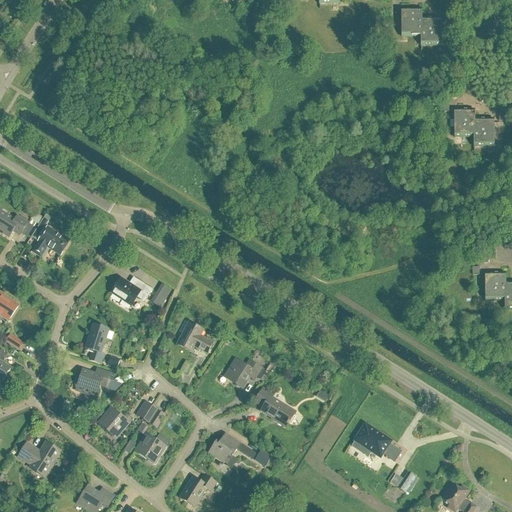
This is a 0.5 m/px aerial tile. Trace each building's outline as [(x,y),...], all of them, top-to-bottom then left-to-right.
[(421,19),(421,10),(401,10),(401,37),(421,37),(421,47),(441,47),(440,19),(421,19)] [(31,86),(36,74),(30,71),(25,83),(31,86)] [(43,84),(47,87),(53,77),(49,74),(43,84)] [(474,120),(474,110),(454,111),(454,138),(474,138),(474,148),(493,147),(493,120),(474,120)] [(14,221),(1,212),(0,213),(0,230),(4,233),(3,235),(9,239),(14,231),(20,235),(28,224),(17,217),(14,221)] [(38,226),(42,220),(34,215),(30,221),(38,226)] [(43,221),(32,239),(36,242),(48,224),(43,221)] [(61,238),(47,229),(38,243),(32,253),(41,259),(47,249),(60,257),(70,242),(62,237),(61,238)] [(511,283),(505,283),(505,274),(485,274),(485,302),(505,302),(505,311),(511,310),(511,283)] [(121,281),(112,295),(123,302),(120,306),(127,311),(130,306),(135,298),(144,303),(152,291),(136,281),(132,288),(121,281)] [(156,293),(151,303),(160,309),(166,299),(156,293)] [(0,316),(7,321),(17,306),(0,294),(0,316)] [(188,324),(185,323),(179,333),(182,335),(176,346),(191,354),(194,349),(207,356),(213,344),(200,338),(203,332),(188,324)] [(111,342),(113,334),(108,332),(108,331),(93,326),(85,350),(93,352),(90,362),(101,366),(104,356),(100,354),(105,340),(111,342)] [(19,352),(24,345),(11,335),(6,343),(19,352)] [(3,363),(0,361),(0,358),(3,353),(0,351),(0,382),(2,384),(11,369),(3,363)] [(118,370),(120,362),(110,359),(107,369),(112,370),(113,368),(118,370)] [(246,368),(235,361),(224,379),(241,389),(248,378),(254,381),(261,370),(249,363),(246,368)] [(170,377),(175,366),(167,362),(162,372),(170,377)] [(106,388),(110,375),(97,371),(95,377),(82,373),(76,391),(96,398),(100,386),(106,388)] [(263,371),(258,380),(263,383),(268,375),(263,371)] [(286,429),(295,414),(272,399),(273,397),(262,390),(254,402),(263,408),(261,412),(278,423),(277,424),(286,429)] [(136,416),(143,421),(152,407),(146,403),(136,416)] [(152,407),(143,421),(157,430),(166,417),(152,407)] [(116,438),(128,424),(111,410),(99,424),(116,438)] [(143,436),(148,429),(142,425),(137,432),(143,436)] [(354,443),(351,447),(352,448),(352,447),(361,453),(365,448),(380,458),(382,455),(395,463),(401,452),(377,436),(378,435),(365,426),(354,443)] [(256,456),(225,435),(219,445),(216,443),(208,454),(223,464),(231,453),(234,455),(237,450),(253,461),(256,456)] [(155,464),(164,448),(146,437),(136,452),(155,464)] [(61,453),(45,444),(40,453),(26,445),(18,458),(31,466),(30,468),(46,478),(53,467),(51,466),(55,460),(56,461),(61,453)] [(262,451),(254,462),(264,468),(272,457),(262,451)] [(4,454),(0,459),(0,462),(22,477),(27,469),(4,454)] [(395,473),(389,482),(408,495),(418,479),(408,472),(403,479),(395,473)] [(216,484),(205,476),(200,483),(193,478),(179,499),(194,509),(206,490),(211,493),(216,484)] [(459,491),(452,486),(442,500),(450,505),(448,509),(452,511),(455,511),(457,510),(460,511),(472,511),(475,508),(463,500),(469,492),(462,487),(459,491)] [(99,496),(88,488),(77,505),(88,511),(97,511),(102,505),(107,508),(114,497),(103,490),(99,496)] [(27,506),(30,501),(19,495),(16,499),(27,506)]
